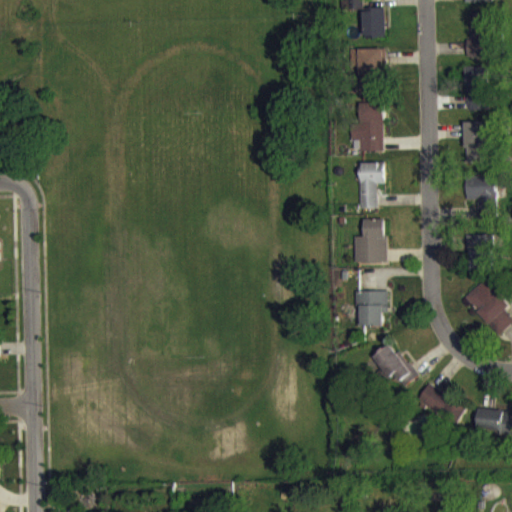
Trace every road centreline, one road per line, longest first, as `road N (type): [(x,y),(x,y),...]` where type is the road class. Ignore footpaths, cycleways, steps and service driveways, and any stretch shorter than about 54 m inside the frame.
road 1 (residential): [(424,0),(427,284),(436,323),(451,348),(511,372)]
road 2 (residential): [(21,186),(28,200),(35,511)]
